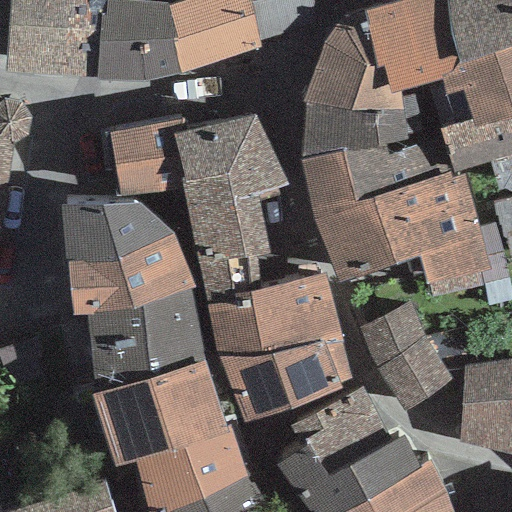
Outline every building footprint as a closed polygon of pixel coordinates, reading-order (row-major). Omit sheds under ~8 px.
[(9,0),(5,74),(95,79),(99,14),(104,14),(104,0),(9,0)] [(104,0),(104,14),(99,14),(95,79),(140,81),(180,74),(171,39),(178,38),(167,7),(166,4),(144,1),(143,0),(104,0)] [(185,0),(186,1),(167,7),(178,38),(171,39),(180,74),(259,49),(257,41),(247,0),(185,0)] [(312,0),(247,0),(257,41),(314,25),(312,0)] [(460,65),(446,0),(413,0),(364,13),(377,68),(384,67),(390,95),(400,92),(438,79),(462,71),(460,65)] [(511,0),(446,0),(460,65),(511,50),(511,0)] [(377,68),(364,13),(345,15),(324,44),(301,102),(351,112),(402,111),(400,92),(390,95),(384,67),(377,68)] [(511,50),(460,65),(462,71),(438,79),(453,126),(472,120),(475,128),(511,116),(511,50)] [(453,126),(438,79),(400,92),(402,111),(351,112),(301,102),(300,162),(343,155),(384,148),(385,155),(441,138),(439,130),(453,126)] [(0,222),(11,146),(26,137),(29,117),(18,101),(3,100),(0,101),(0,222)] [(255,116),(186,131),(174,135),(183,178),(179,179),(182,191),(206,306),(233,304),(233,295),(262,291),(255,259),(269,254),(258,196),(287,187),(255,116)] [(511,156),(511,116),(475,128),(472,120),(453,126),(439,130),(441,138),(452,175),(463,172),(511,156)] [(109,134),(118,197),(182,191),(179,179),(183,178),(174,135),(186,131),(182,118),(109,134)] [(494,225),(477,229),(463,172),(452,175),(441,138),(385,155),(384,148),(343,155),(354,204),(371,200),(395,266),(420,256),(426,287),(430,286),(432,297),(507,279),(494,225)] [(343,155),(300,162),(312,218),(338,286),(395,266),(371,200),(354,204),(343,155)] [(136,203),(58,208),(63,264),(117,262),(171,236),(136,203)] [(194,287),(171,236),(117,262),(63,264),(73,319),(86,317),(134,309),(191,288),(194,287)] [(323,275),(262,291),(233,295),(233,304),(206,306),(217,358),(257,358),(340,335),(323,275)] [(203,362),(191,288),(134,309),(86,317),(94,394),(146,379),(203,362)] [(407,303),(358,330),(378,372),(402,412),(451,380),(423,337),(407,303)] [(353,383),(340,335),(257,358),(217,358),(245,426),(353,383)] [(511,361),(461,367),(460,443),(511,455),(511,361)] [(203,362),(146,379),(167,451),(226,433),(224,426),(203,362)] [(133,462),(167,451),(146,379),(94,394),(91,398),(114,468),(133,462)] [(308,444),(313,452),(376,416),(362,389),(288,428),(301,448),(308,444)] [(390,444),(376,416),(313,452),(329,479),(390,444)] [(228,424),(224,426),(226,433),(167,451),(133,462),(145,511),(257,511),(266,508),(245,478),(228,424)] [(401,437),(390,444),(329,479),(313,452),(308,444),(301,448),(277,462),(306,511),(343,511),(365,499),(419,468),(401,437)] [(450,511),(429,459),(419,468),(365,499),(343,511),(450,511)] [(114,511),(106,485),(16,511),(114,511)]
